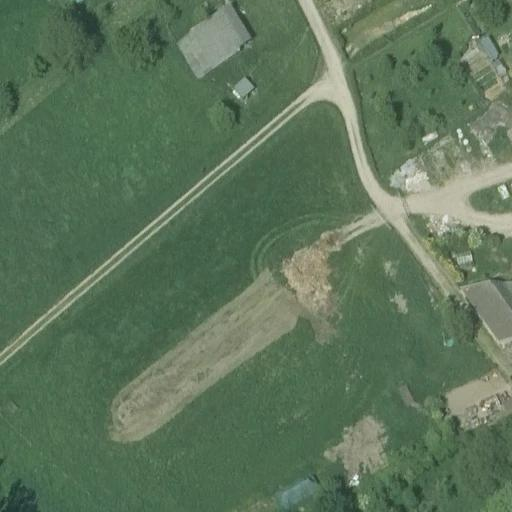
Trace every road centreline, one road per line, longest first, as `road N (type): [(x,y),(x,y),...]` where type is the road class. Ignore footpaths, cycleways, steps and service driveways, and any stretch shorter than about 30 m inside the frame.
road 1 (track): [(467,0),(338,76),(0,364)]
road 2 (track): [(511,385),(362,179),(338,76),(306,0)]
